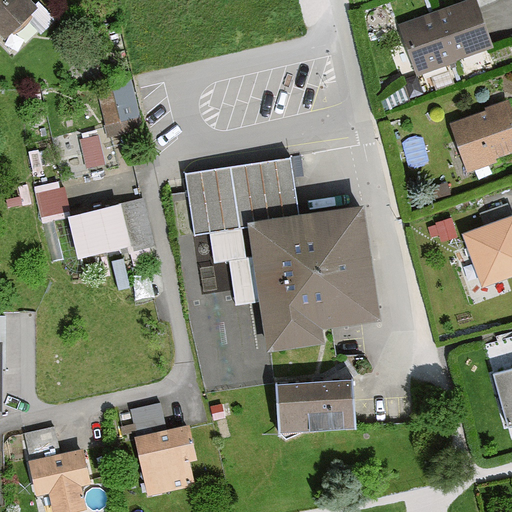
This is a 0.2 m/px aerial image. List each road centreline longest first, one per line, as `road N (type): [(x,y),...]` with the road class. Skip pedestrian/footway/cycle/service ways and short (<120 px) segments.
road 1 (residential): [(369,137),(144,172),(186,372),(173,391),(0,429)]
road 2 (residential): [(369,137),(414,350)]
road 3 (residential): [(337,0),(369,137)]
